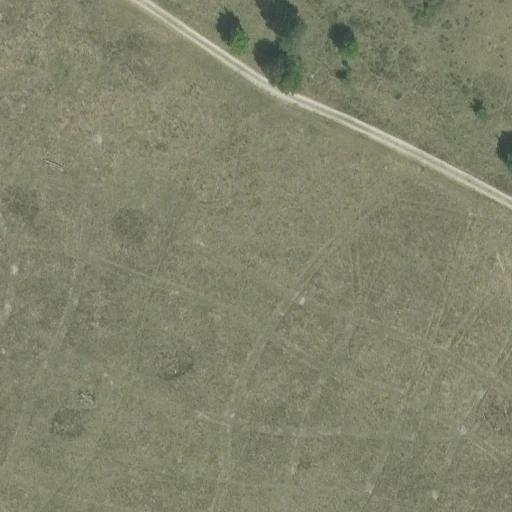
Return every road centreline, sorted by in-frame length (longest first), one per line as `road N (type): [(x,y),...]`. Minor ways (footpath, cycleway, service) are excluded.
road 1 (unknown): [(511,244),(50,0)]
road 2 (track): [(511,204),(285,92),(142,0)]
